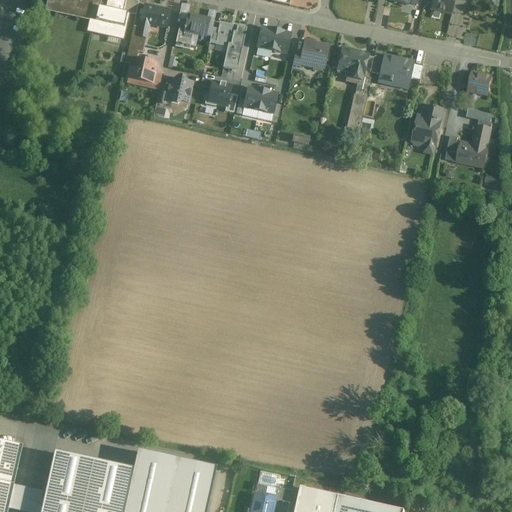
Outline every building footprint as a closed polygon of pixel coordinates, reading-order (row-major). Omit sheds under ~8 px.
[(99,0),(49,0),(47,10),(48,11),(49,6),(96,16),(95,21),(98,8),(99,0)] [(108,0),(106,10),(98,8),(95,21),(93,32),(122,39),(128,14),(123,13),(125,0),(108,0)] [(139,2),(129,0),(125,0),(123,13),(128,14),(136,16),(139,2)] [(433,0),(431,10),(451,14),(453,0),(433,0)] [(162,12),(153,10),(153,9),(144,7),(137,38),(146,40),(149,25),(167,30),(170,13),(162,11),(162,12)] [(209,21),(188,16),(187,21),(181,20),(178,36),(184,37),(185,32),(193,34),(206,37),(209,21)] [(237,29),(219,26),(218,31),(215,46),(227,49),(223,66),(238,69),(246,30),(237,27),(237,29)] [(218,31),(213,29),(209,44),(215,46),(218,31)] [(272,52),(276,32),(261,29),(257,48),(272,52)] [(185,32),(184,37),(178,36),(175,48),(182,49),(183,46),(190,47),(193,34),(185,32)] [(276,32),(272,52),(286,55),(291,36),(276,32)] [(328,47),(305,42),(302,54),(295,53),(292,66),(301,68),(301,65),(324,70),(329,47),(328,47)] [(368,56),(342,50),(337,71),(350,74),(349,79),(362,82),(363,74),(364,74),(368,58),(368,56)] [(170,57),(169,68),(177,69),(178,58),(170,57)] [(386,59),(374,57),(373,59),(370,73),(382,76),(386,59)] [(413,63),(386,57),(382,76),(381,79),(390,80),(389,82),(408,86),(409,79),(412,65),(413,63)] [(368,58),(364,74),(363,74),(362,82),(368,83),(370,73),(373,59),(368,58)] [(156,65),(132,60),(128,79),(128,80),(127,84),(136,86),(137,82),(151,85),(152,85),(154,75),(156,65)] [(423,67),(412,65),(409,79),(420,81),(423,67)] [(438,69),(423,66),(420,81),(419,82),(434,85),(438,69)] [(492,78),(472,74),(468,90),(475,91),(474,94),(488,97),(492,78)] [(162,77),(154,75),(152,85),(151,85),(150,89),(159,91),(160,86),(162,77)] [(178,79),(169,85),(168,88),(165,103),(177,106),(181,103),(188,104),(192,85),(183,83),(184,80),(178,79)] [(276,87),(277,82),(266,79),(265,85),(276,87)] [(362,82),(349,79),(348,83),(360,86),(359,92),(357,98),(366,100),(370,85),(368,85),(368,83),(362,82)] [(230,95),(232,87),(226,86),(226,85),(220,84),(220,85),(213,83),(210,97),(207,96),(205,106),(216,108),(216,105),(226,107),(227,108),(230,95)] [(159,91),(156,104),(165,106),(165,103),(168,88),(160,86),(159,91)] [(244,109),(258,112),(263,93),(248,89),(244,109)] [(277,96),(263,93),(258,112),(273,116),(275,106),(277,96)] [(238,97),(230,95),(227,108),(226,107),(225,113),(234,115),(238,97)] [(357,98),(354,97),(349,121),(347,130),(359,132),(366,100),(357,98)] [(246,101),(240,99),(236,115),(242,117),(246,101)] [(281,107),(275,106),(273,116),(271,123),(277,125),(281,107)] [(426,119),(425,120),(417,118),(412,143),(414,146),(418,147),(422,145),(435,148),(440,123),(439,123),(442,111),(439,110),(437,107),(434,107),(431,109),(429,117),(428,117),(426,119)] [(155,108),(153,116),(163,117),(165,109),(155,108)] [(487,115),(468,111),(466,119),(479,122),(486,123),(486,119),(487,115)] [(486,123),(479,122),(477,128),(490,131),(492,124),(490,124),(486,123)] [(473,147),(462,145),(462,144),(461,144),(456,144),(457,139),(450,137),(445,161),(484,169),(488,149),(487,149),(490,131),(477,128),(476,135),(473,137),(473,141),(474,143),(473,147)] [(309,140),(293,137),(293,136),(291,143),(292,143),(307,146),(307,147),(308,147),(310,139),(309,139),(309,140)] [(0,511),(7,511),(23,447),(0,441),(0,511)] [(206,511),(216,469),(137,452),(133,471),(123,511),(206,511)] [(54,454),(41,511),(123,511),(133,471),(54,454)] [(292,492),(277,489),(276,497),(266,494),(265,498),(275,501),(289,504),(292,492)] [(335,511),(339,497),(299,489),(293,511),(335,511)] [(265,498),(255,496),(251,511),(272,511),(275,501),(265,498)] [(404,511),(339,497),(335,511),(404,511)]
